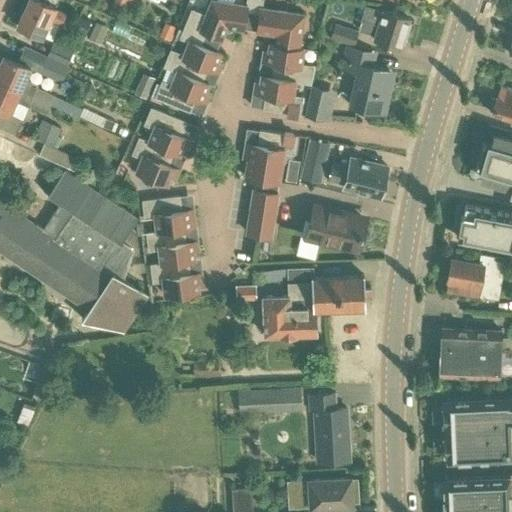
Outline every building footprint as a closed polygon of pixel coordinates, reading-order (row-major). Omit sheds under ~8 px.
[(66,14),(54,8),(55,8),(37,0),(29,0),(18,25),(42,36),(49,21),(60,26),(66,14)] [(247,5),(246,5),(218,0),(211,0),(206,14),(192,8),(183,29),(178,27),(175,35),(189,41),(189,40),(201,45),(202,45),(207,32),(222,38),(227,26),(244,28),(247,11),(246,11),(247,5)] [(304,14),(262,7),(263,0),(246,0),(246,5),(247,5),(246,11),(247,11),(260,13),(257,31),(277,34),(275,44),(275,45),(299,49),(299,48),(304,14)] [(365,5),(361,20),(362,21),(379,26),(376,34),(375,39),(400,47),(401,43),(404,44),(407,33),(404,32),(409,18),(384,10),(384,11),(365,5)] [(84,37),(91,20),(79,15),(72,30),(71,31),(84,37)] [(100,44),(108,27),(95,22),(88,39),(100,44)] [(165,23),(160,36),(170,41),(171,41),(177,27),(173,26),(165,23)] [(346,43),(345,44),(354,46),(358,30),(335,23),(330,38),(346,43)] [(221,53),(202,45),(201,45),(189,40),(189,41),(184,53),(174,49),(167,67),(176,71),(177,70),(200,80),(200,79),(202,74),(200,71),(208,67),(218,71),(221,62),(218,60),(221,53)] [(53,42),(46,55),(67,65),(74,51),(53,42)] [(275,45),(275,44),(270,43),(270,44),(268,51),(265,51),(263,61),(274,63),(278,70),(275,72),(274,77),(295,81),(295,82),(309,84),(312,65),(302,63),(304,49),(299,48),(299,49),(275,45)] [(385,113),(388,94),(383,93),(388,70),(373,67),(377,52),(354,46),(345,44),(340,70),(356,74),(349,106),(385,113)] [(23,45),(17,61),(5,55),(0,65),(0,81),(51,104),(51,105),(78,118),(82,108),(69,103),(54,96),(55,95),(37,87),(38,85),(25,79),(30,68),(38,72),(62,82),(69,67),(69,66),(67,65),(46,55),(23,45)] [(209,83),(200,79),(200,80),(177,70),(176,71),(171,83),(162,79),(155,97),(190,111),(190,110),(188,109),(189,104),(188,100),(196,97),(205,101),(209,91),(206,90),(209,83)] [(143,72),(134,93),(147,99),(156,78),(143,72)] [(274,77),(261,75),(260,83),(257,82),(255,92),(265,94),(270,101),(267,103),(266,108),(263,108),(263,109),(287,113),(297,115),(297,114),(300,115),(304,96),(293,94),(295,82),(295,81),(274,77)] [(47,112),(51,105),(0,81),(0,126),(15,133),(22,119),(10,113),(15,102),(28,108),(29,106),(46,114),(47,112)] [(330,120),(336,90),(311,84),(304,115),(330,120)] [(511,87),(501,85),(497,97),(497,98),(491,100),(489,108),(492,113),(511,119),(511,87)] [(180,154),(180,153),(183,146),(186,148),(190,138),(181,134),(177,126),(181,125),(183,120),(186,121),(186,120),(151,106),(144,123),(153,127),(148,140),(171,150),(180,154)] [(114,132),(118,123),(105,117),(101,126),(114,132)] [(33,138),(44,143),(53,147),(62,128),(42,119),(33,138)] [(245,176),(256,178),(279,182),(284,152),(294,154),(297,135),(294,135),(294,134),(284,133),(260,129),(259,131),(262,131),(262,136),(264,139),(257,144),(247,142),(244,158),(248,158),(245,176)] [(511,140),(493,135),(490,145),(484,144),(485,142),(483,141),(476,165),(478,166),(478,164),(484,166),(481,176),(511,184),(511,140)] [(148,140),(139,136),(132,153),(141,157),(136,171),(168,184),(171,176),(174,178),(178,168),(168,164),(165,156),(169,155),(171,150),(148,140)] [(321,183),(330,143),(309,137),(300,178),(321,183)] [(387,166),(350,157),(349,163),(332,159),(327,180),(344,185),(343,189),(379,198),(383,181),(387,182),(389,171),(386,170),(387,166)] [(296,182),(300,160),(288,158),(285,180),(296,182)] [(123,241),(138,218),(64,169),(47,194),(60,203),(41,230),(23,218),(26,214),(8,203),(10,200),(0,193),(0,248),(88,306),(80,318),(124,332),(149,295),(124,277),(134,249),(123,241)] [(277,193),(279,182),(256,178),(254,189),(253,192),(251,202),(248,222),(247,228),(247,232),(247,233),(270,236),(277,193)] [(191,227),(190,226),(190,219),(193,218),(192,208),(181,209),(175,204),(177,201),(177,196),(180,196),(180,194),(142,199),(144,218),(154,217),(156,230),(181,227),(181,228),(191,227)] [(362,235),(363,231),(359,230),(362,217),(315,206),(308,236),(357,248),(360,235),(362,235)] [(511,245),(511,214),(497,212),(496,214),(488,213),(489,210),(465,206),(463,215),(461,214),(458,229),(460,230),(458,239),(482,244),(483,241),(491,242),(490,245),(510,249),(511,245)] [(181,233),(181,228),(181,227),(156,230),(146,231),(148,250),(158,249),(160,262),(185,259),(185,260),(195,259),(194,251),(197,250),(196,240),(185,241),(179,236),(181,233)] [(480,253),(478,262),(451,257),(448,279),(450,280),(448,289),(497,298),(503,266),(504,266),(505,261),(494,259),(494,256),(480,253)] [(185,265),(185,260),(185,259),(160,262),(150,263),(152,282),(162,281),(164,295),(199,291),(198,283),(201,282),(200,272),(189,273),(183,268),(185,265)] [(363,275),(313,277),(313,267),(287,268),(287,267),(253,272),(255,284),(287,279),(287,281),(287,293),(261,294),(263,336),(279,335),(279,336),(296,336),(296,334),(317,334),(316,312),(364,310),(364,296),(372,296),(371,286),(364,287),(363,275)] [(236,300),(257,300),(255,285),(236,285),(236,300)] [(440,374),(498,377),(498,378),(511,379),(511,358),(504,357),(504,351),(499,351),(500,328),(442,326),(440,374)] [(195,376),(219,376),(218,361),(194,361),(193,368),(195,376)] [(300,386),(247,389),(238,390),(239,414),(301,410),(300,386)] [(309,411),(314,411),(317,461),(349,459),(346,408),(337,408),(336,391),(307,393),(309,411)] [(511,399),(509,400),(508,399),(451,401),(447,401),(447,405),(443,406),(443,423),(447,423),(448,435),(444,435),(444,453),(449,453),(449,457),(453,457),(511,455),(509,420),(511,419),(511,399)] [(350,477),(308,479),(310,507),(352,504),(359,504),(357,480),(350,480),(350,477)] [(441,511),(507,511),(506,478),(444,480),(445,498),(441,498),(441,511)] [(232,511),(252,511),(251,487),(231,488),(232,511)]
